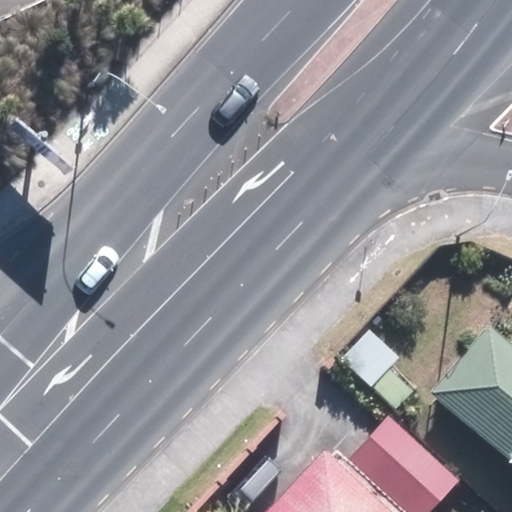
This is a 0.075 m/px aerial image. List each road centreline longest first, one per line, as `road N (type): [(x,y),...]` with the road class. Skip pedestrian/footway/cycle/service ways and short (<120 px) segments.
road 1 (primary): [(124,277),(233,58),(285,0)]
road 2 (primary): [(355,142),(124,277)]
road 3 (primary): [(478,0),(355,142)]
road 4 (primary): [(7,411),(124,277)]
road 5 (residential): [(511,155),(448,140),(355,142)]
